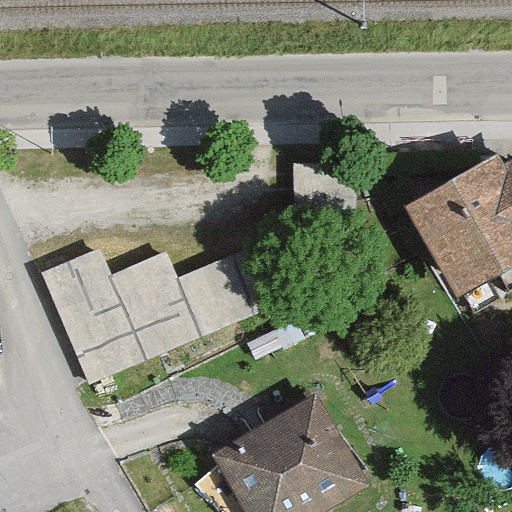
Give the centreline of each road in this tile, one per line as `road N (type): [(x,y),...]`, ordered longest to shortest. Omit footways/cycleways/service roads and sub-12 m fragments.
road 1 (residential): [(511,90),(0,96)]
road 2 (residential): [(121,511),(42,368),(0,235)]
